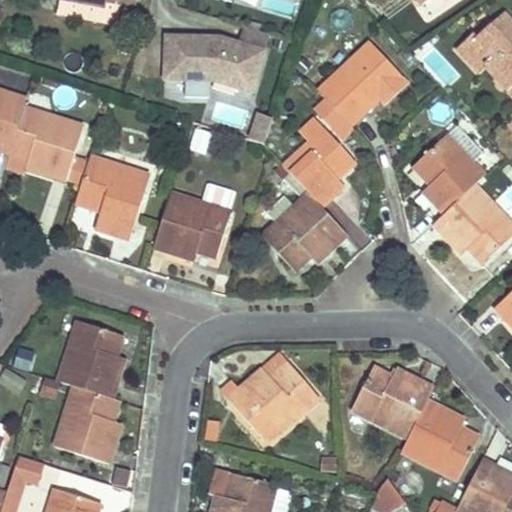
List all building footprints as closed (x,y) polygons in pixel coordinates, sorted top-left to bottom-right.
[(137,8),(138,0),(61,0),(107,9),(107,0),(119,0),(118,4),(137,8)] [(508,90),(511,86),(511,22),(504,14),(475,39),(472,35),(456,49),(478,73),(486,66),(508,90)] [(273,36),(247,28),(242,45),(268,53),(273,36)] [(224,40),(169,38),(168,81),(189,81),(188,99),(211,99),(212,82),(217,82),(255,94),(268,53),(242,45),(241,45),(239,49),(229,46),(231,42),(224,40)] [(407,83),(371,45),(331,81),(338,88),(338,89),(326,100),(328,102),(332,106),(348,124),(350,126),(362,115),(357,109),(374,94),(379,100),(383,104),(407,83)] [(326,100),(338,89),(338,88),(331,81),(319,92),(326,100)] [(0,152),(10,155),(25,109),(28,100),(0,90),(0,152)] [(362,115),(379,100),(374,94),(357,109),(362,115)] [(328,102),(318,111),(338,134),(348,124),(332,106),(328,102)] [(68,183),(86,128),(25,109),(10,155),(30,162),(39,165),(37,173),(68,183)] [(261,147),(272,121),(257,115),(246,141),(261,147)] [(312,144),(326,131),(316,120),(302,133),(312,144)] [(348,124),(338,134),(345,141),(355,132),(350,126),(348,124)] [(484,175),(473,162),(483,153),(457,126),(447,136),(446,135),(413,167),(431,185),(423,193),(443,214),(475,184),(484,175)] [(336,179),(356,163),(326,131),(312,144),(284,168),(309,195),(322,208),(345,188),(336,179)] [(130,241),(150,178),(92,159),(77,205),(101,213),(95,230),(130,241)] [(37,173),(39,165),(30,162),(27,169),(37,173)] [(511,170),(508,166),(503,170),(511,180),(511,170)] [(511,235),(511,223),(475,184),(443,214),(432,225),(455,249),(456,248),(462,243),(469,249),(482,264),(511,235)] [(202,204),(171,194),(154,250),(185,260),(189,251),(189,249),(197,252),(217,259),(231,214),(227,213),(234,194),(209,185),(202,204)] [(324,259),(349,237),(322,208),(309,195),(295,208),(285,197),(267,214),(276,224),(262,237),(295,272),(311,259),(318,252),(324,259)] [(462,255),(469,249),(462,243),(456,248),(455,249),(461,256),(462,255)] [(194,263),(197,252),(189,249),(189,251),(185,260),(194,263)] [(324,259),(318,252),(311,259),(316,265),(324,259)] [(511,292),(495,308),(511,326),(511,292)] [(118,357),(124,337),(80,323),(60,382),(61,382),(75,387),(114,400),(124,370),(117,367),(115,367),(118,357)] [(15,368),(29,372),(34,355),(20,351),(15,368)] [(270,378),(288,363),(280,354),(278,356),(263,369),(262,370),(269,379),(270,378)] [(124,370),(127,361),(120,358),(118,357),(115,367),(117,367),(124,370)] [(319,400),(288,363),(270,378),(269,379),(262,370),(239,389),(229,398),(227,399),(267,445),(319,400)] [(407,439),(427,401),(433,389),(404,374),(400,381),(392,377),(374,368),(351,411),(407,439)] [(400,381),(404,374),(397,370),(392,377),(400,381)] [(0,387),(21,395),(27,381),(6,372),(0,387)] [(56,399),(61,382),(60,382),(49,378),(43,395),(56,399)] [(229,398),(239,389),(233,383),(222,393),(227,399),(229,398)] [(121,434),(113,432),(111,431),(114,422),(122,402),(114,400),(75,387),(55,446),(110,465),(121,434)] [(479,439),(463,431),(453,425),(457,417),(427,401),(407,439),(401,452),(456,482),(479,439)] [(467,424),(457,417),(453,425),(463,431),(467,424)] [(123,426),(114,422),(111,431),(113,432),(121,434),(123,426)] [(41,464),(20,457),(9,493),(2,511),(15,511),(25,482),(35,485),(41,464)] [(403,478),(410,462),(403,459),(396,474),(403,478)] [(457,511),(511,511),(511,485),(506,483),(510,475),(482,460),(456,511),(457,511)] [(338,474),(337,462),(321,461),(321,473),(338,474)] [(0,487),(3,489),(10,468),(3,465),(0,472),(0,487)] [(269,511),(276,487),(216,471),(209,495),(218,497),(214,511),(269,511)] [(388,480),(374,508),(380,511),(393,511),(404,502),(388,480)] [(0,490),(0,511),(2,511),(9,493),(0,490)] [(366,505),(370,497),(356,490),(352,499),(366,505)] [(99,511),(101,507),(56,491),(48,511),(99,511)] [(455,511),(456,511),(441,503),(436,511),(455,511)]
